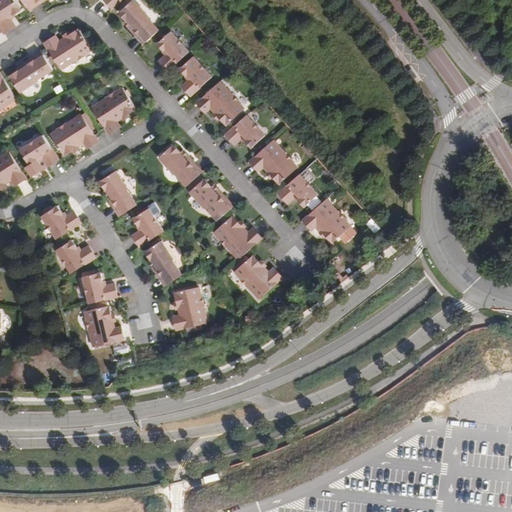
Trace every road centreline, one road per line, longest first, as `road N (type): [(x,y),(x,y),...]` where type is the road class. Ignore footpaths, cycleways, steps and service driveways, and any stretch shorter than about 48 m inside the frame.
road 1 (secondary): [(511,215),(359,332),(252,384),(199,398)]
road 2 (secondary): [(250,395),(337,355),(511,228)]
road 3 (secondary): [(433,223),(406,258),(289,352),(199,398)]
road 4 (secondary): [(284,409),(386,363),(489,293)]
road 5 (residential): [(0,55),(54,20),(83,16),(172,112)]
road 6 (secondary): [(69,437),(174,434),(284,409)]
road 7 (secondary): [(199,398),(61,420),(0,419)]
road 8 (residential): [(172,112),(285,233),(294,256)]
road 9 (secondary): [(69,437),(250,395)]
road 10 (primary): [(363,0),(434,82),(452,141)]
road 11 (residential): [(70,180),(144,295),(143,320)]
road 12 (primary): [(511,95),(473,70),(418,0)]
road 13 (residential): [(172,112),(70,180)]
